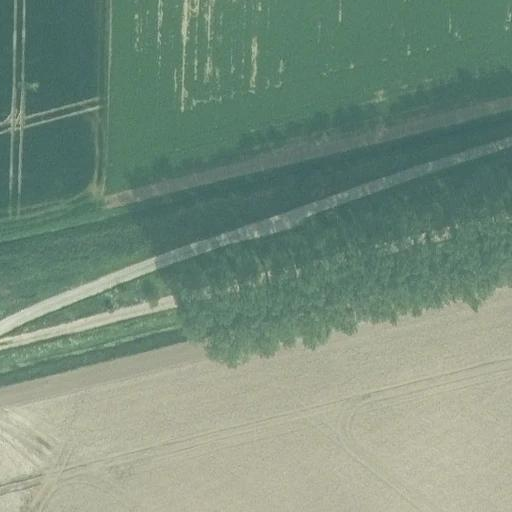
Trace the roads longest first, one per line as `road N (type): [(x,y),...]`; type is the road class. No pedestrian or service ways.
road 1 (unclassified): [(0,327),(511,141)]
road 2 (track): [(511,216),(0,343)]
